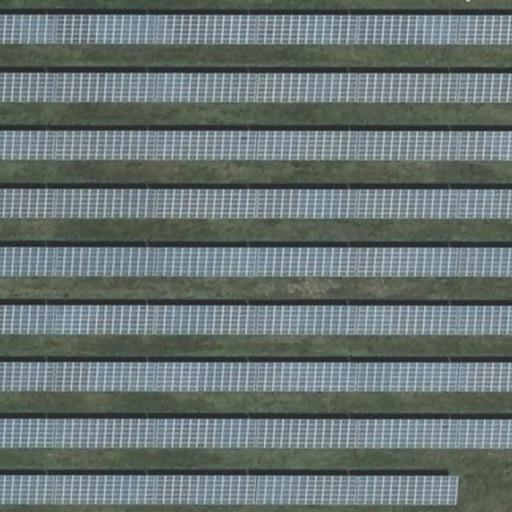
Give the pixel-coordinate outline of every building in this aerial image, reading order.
[(511,73),(429,72),(429,99),(511,100),(511,73)] [(511,132),(427,132),(426,155),(511,155),(511,132)] [(511,189),(424,189),(423,217),(511,217),(511,189)] [(511,248),(421,248),(421,276),(511,276),(511,248)] [(511,306),(419,305),(418,333),(511,334),(511,306)] [(511,363),(416,362),(415,390),(511,391),(511,363)] [(511,420),(413,419),(412,448),(511,449),(511,420)] [(410,475),(410,504),(455,505),(455,476),(410,475)]
